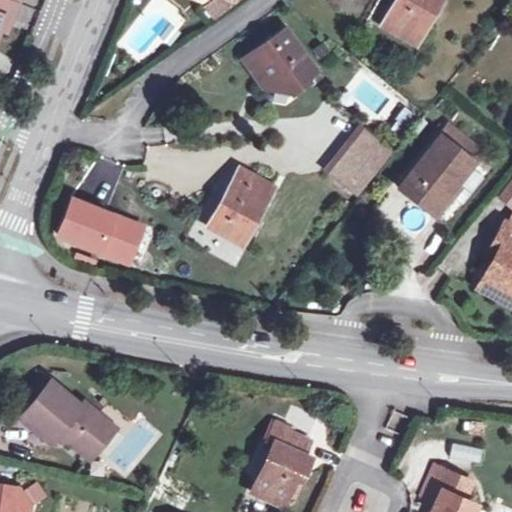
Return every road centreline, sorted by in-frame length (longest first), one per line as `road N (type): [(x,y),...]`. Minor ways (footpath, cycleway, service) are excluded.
road 1 (primary): [(511,372),(225,334),(0,281)]
road 2 (primary): [(0,314),(225,358),(368,376)]
road 3 (residential): [(261,0),(151,81),(110,139),(50,133)]
road 4 (primary): [(368,376),(511,396)]
road 5 (unclassified): [(50,133),(97,0)]
